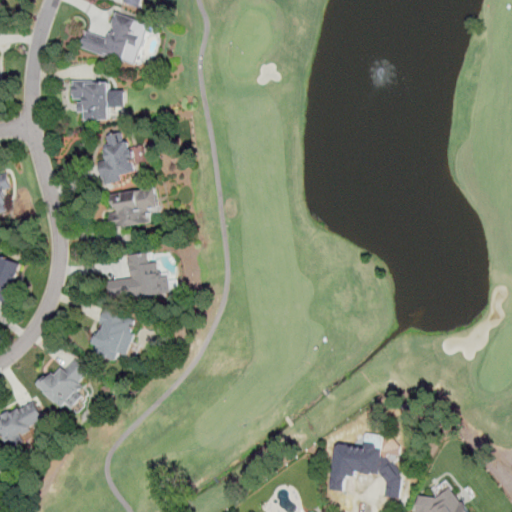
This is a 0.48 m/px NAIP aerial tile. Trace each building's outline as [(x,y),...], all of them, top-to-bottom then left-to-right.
[(144,0),(141,8),(124,2),(124,0),(144,0)] [(142,34),(138,48),(130,45),(124,61),(111,56),(110,58),(82,48),(87,33),(110,41),(114,28),(112,27),(117,14),(139,21),(135,31),(142,34)] [(94,81),(94,83),(111,83),(112,120),(86,121),(86,113),(80,113),(80,110),(80,104),(85,103),(85,100),(75,100),(74,82),(94,81)] [(122,133),(125,143),(130,142),(132,150),(135,149),(137,159),(134,160),(137,172),(121,176),(123,181),(106,185),(105,178),(104,179),(100,163),(108,161),(105,150),(108,145),(111,144),(109,137),(122,133)] [(8,209),(0,211),(0,176),(9,174),(12,188),(6,190),(10,204),(7,205),(8,209)] [(147,200),(148,208),(150,208),(153,223),(113,230),(110,214),(121,212),(120,208),(116,209),(114,195),(145,190),(149,193),(149,196),(147,200)] [(150,253),(152,264),(160,263),(162,278),(170,277),(172,294),(134,299),(134,296),(113,299),(112,291),(111,291),(110,282),(135,279),(133,269),(131,269),(130,259),(131,259),(131,256),(150,253)] [(23,264),(8,303),(0,300),(0,261),(2,256),(23,264)] [(135,335),(132,344),(125,342),(118,361),(96,353),(99,346),(97,345),(101,335),(103,336),(106,327),(102,325),(107,310),(137,321),(132,334),(135,335)] [(79,362),(93,374),(82,385),(87,390),(82,395),(87,399),(76,410),(71,406),(67,411),(43,389),(51,381),(53,383),(58,377),(61,379),(68,372),(69,374),(79,362)] [(35,402),(46,421),(22,435),(25,441),(14,448),(11,441),(9,442),(0,427),(0,421),(5,419),(4,417),(12,412),(14,415),(35,402)] [(373,446),(375,449),(382,449),(384,454),(404,479),(402,498),(387,497),(388,483),(381,474),(374,474),(374,475),(363,473),(363,472),(358,472),(357,477),(350,476),(350,479),(334,478),(337,458),(340,455),(340,451),(353,453),(353,449),(357,446),(367,447),(369,446),(373,446)] [(458,497),(461,502),(462,502),(469,511),(419,511),(420,496),(439,498),(439,495),(458,497)]
